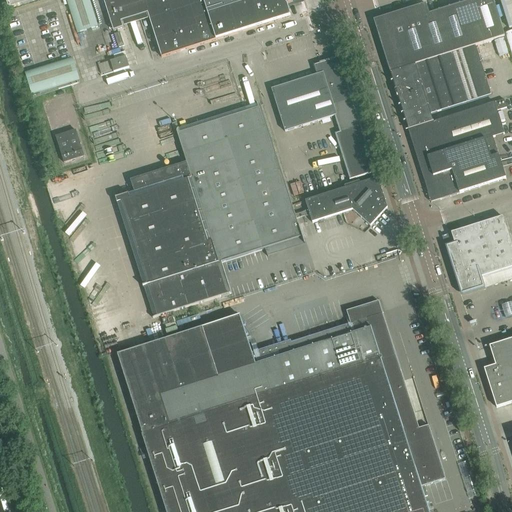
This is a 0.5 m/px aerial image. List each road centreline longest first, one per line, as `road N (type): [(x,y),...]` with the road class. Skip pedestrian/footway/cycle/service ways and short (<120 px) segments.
road 1 (unclassified): [(74,98),(349,11)]
road 2 (tertiary): [(371,80),(417,226)]
road 3 (unknown): [(283,137),(294,160),(320,165),(337,157),(336,137),(327,127),(308,128)]
